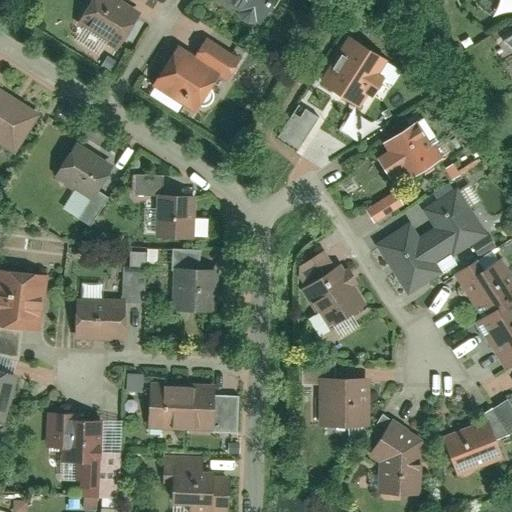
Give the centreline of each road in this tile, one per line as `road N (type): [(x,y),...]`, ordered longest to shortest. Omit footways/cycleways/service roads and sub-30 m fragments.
road 1 (residential): [(263,216),(305,174),(434,368)]
road 2 (residential): [(263,216),(242,188),(111,108)]
road 3 (residential): [(86,369),(115,359),(259,363)]
road 4 (residential): [(251,511),(259,363)]
road 5 (residential): [(259,363),(263,216)]
road 6 (residential): [(111,108),(0,38)]
